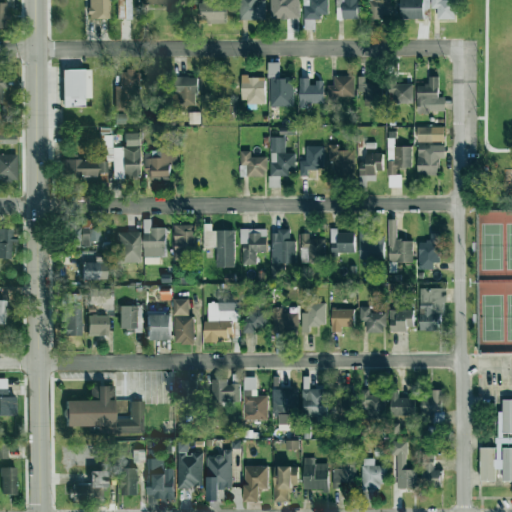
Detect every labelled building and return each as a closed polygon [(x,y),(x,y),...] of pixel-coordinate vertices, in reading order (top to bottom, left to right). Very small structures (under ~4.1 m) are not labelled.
[(109,19),(109,0),(87,0),(87,19),(109,19)] [(116,0),(117,18),(126,18),(126,6),(131,6),(131,0),(116,0)] [(227,1),(200,0),(199,23),(226,24),(227,1)] [(265,0),(257,0),(256,0),(239,0),(239,20),(265,20),(265,0)] [(299,0),(271,0),(271,18),(299,19),(299,0)] [(328,0),(303,0),(303,17),(328,17),(328,0)] [(359,0),(336,0),(336,19),(359,19),(359,0)] [(391,13),(391,0),(367,0),(367,19),(384,19),(384,12),(391,13)] [(429,0),(400,0),(400,19),(423,19),(424,9),(429,9),(429,0)] [(431,0),(431,8),(437,9),(437,19),(454,20),(454,0),(431,0)] [(315,20),(305,20),(304,29),(315,29),(315,20)] [(62,107),(85,106),(84,98),(91,98),(91,69),(61,70),(62,107)] [(115,86),(114,110),(123,110),(123,99),(139,99),(139,71),(120,71),(120,86),(115,86)] [(327,86),(328,99),(354,98),(354,75),(334,76),(334,85),(327,86)] [(264,76),(241,77),(241,103),(265,102),(264,76)] [(364,105),(381,105),(382,84),(366,84),(366,76),(358,76),(358,92),(364,92),(364,105)] [(196,77),(172,77),(173,93),(180,93),(180,105),(197,105),(196,77)] [(445,112),(445,97),(439,97),(439,77),(429,77),(429,85),(418,85),(417,112),(445,112)] [(293,106),(294,78),(270,78),(270,106),(293,106)] [(324,105),(324,82),(310,82),(309,78),(299,78),(299,105),(324,105)] [(413,103),(412,84),(393,84),(393,104),(413,103)] [(445,141),(444,126),(417,127),(417,142),(445,141)] [(279,134),(296,135),(296,128),(280,127),(279,134)] [(140,133),(125,133),(125,147),(111,148),(111,142),(105,142),(105,161),(113,161),(113,178),(141,177),(140,133)] [(0,144),(15,144),(15,135),(0,135),(0,144)] [(285,137),(270,137),(270,187),(280,187),(280,174),(295,174),(295,153),(285,153),(285,137)] [(354,150),(339,150),(339,144),(329,145),(329,166),(337,166),(337,176),(355,175),(354,150)] [(445,145),(418,145),(418,175),(438,175),(438,158),(445,158),(445,145)] [(324,146),(306,146),(306,161),(299,161),(299,176),(308,176),(308,169),(323,169),(324,146)] [(412,146),(390,147),(390,178),(397,178),(397,169),(412,169),(412,146)] [(177,165),(177,147),(161,147),(161,158),(150,157),(150,153),(144,153),(144,170),(151,170),(151,179),(169,180),(170,165),(177,165)] [(266,177),(266,157),(251,157),(251,150),(241,150),(240,165),(247,166),(247,176),(266,177)] [(367,153),(366,180),(376,181),(376,171),(382,171),(383,154),(367,153)] [(107,173),(107,160),(62,161),(62,180),(96,180),(96,174),(107,173)] [(98,219),(74,220),(75,247),(90,246),(89,242),(98,241),(98,219)] [(397,220),(389,219),(388,262),(412,263),(413,240),(397,240),(397,220)] [(193,224),(173,225),(174,265),(194,265),(193,224)] [(217,247),(216,267),(234,267),(235,231),(212,230),(212,224),(204,224),(203,247),(217,247)] [(359,259),(384,259),(384,233),(367,232),(368,226),(359,226),(359,259)] [(166,227),(150,228),(150,233),(143,233),(144,264),(160,264),(159,257),(166,256),(166,227)] [(266,229),(241,229),(242,265),(256,264),(256,252),(267,252),(266,229)] [(296,240),(289,240),(289,231),(272,230),(272,263),(295,264),(296,240)] [(141,263),(141,232),(116,231),(116,263),(141,263)] [(354,231),(330,232),(331,242),(337,242),(338,253),(354,252),(354,231)] [(300,233),(300,263),(325,263),(324,239),(309,239),(309,233),(300,233)] [(418,269),(439,269),(439,233),(430,233),(430,241),(419,241),(418,269)] [(96,271),(106,271),(106,256),(97,256),(96,271)] [(80,280),(97,279),(97,262),(80,262),(80,280)] [(420,288),(420,331),(443,331),(444,288),(420,288)] [(81,335),(80,293),(60,293),(61,336),(81,335)] [(194,344),(194,316),(189,316),(188,298),(174,299),(175,344),(194,344)] [(239,322),(239,298),(208,298),(208,321),(204,321),(204,341),(233,341),(232,322),(239,322)] [(301,313),(302,329),(325,328),(325,302),(307,302),(308,313),(301,313)] [(136,306),(120,306),(119,328),(136,328),(136,306)] [(267,328),(267,307),(248,307),(249,318),(242,318),(243,334),(256,333),(256,328),(267,328)] [(272,332),(297,333),(298,313),(282,313),(282,307),(272,307),(272,332)] [(370,313),(370,307),(360,307),(360,322),(366,322),(366,333),(385,333),(385,313),(370,313)] [(331,331),(341,332),(341,327),(353,327),(354,309),(332,309),(331,331)] [(414,330),(413,309),(390,310),(390,330),(414,330)] [(88,335),(107,336),(108,315),(88,315),(88,335)] [(171,315),(146,315),(146,340),(171,340),(171,315)] [(256,377),(243,377),(244,420),(268,419),(267,395),(257,395),(256,377)] [(239,383),(227,384),(227,379),(214,379),(214,401),(240,401),(239,383)] [(196,380),(181,380),(182,407),(197,407),(196,380)] [(66,426),(114,425),(113,385),(90,386),(91,400),(65,401),(66,426)] [(279,413),(278,430),(290,430),(290,419),(298,419),(298,389),(279,389),(279,399),(273,399),(272,413),(279,413)] [(327,389),(303,389),(303,417),(327,416),(327,389)] [(415,416),(415,397),(398,398),(398,389),(390,389),(391,416),(415,416)] [(443,422),(442,389),(432,390),(432,395),(420,396),(421,423),(443,422)] [(385,391),(362,391),(362,418),(384,418),(385,391)] [(353,394),(338,394),(338,421),(352,421),(353,394)] [(144,432),(144,401),(129,401),(130,418),(115,419),(115,432),(144,432)] [(202,487),(203,453),(188,453),(188,441),(178,441),(177,487),(202,487)] [(397,488),(417,488),(416,470),(407,470),(406,441),(391,441),(391,455),(397,455),(397,488)] [(0,442),(0,458),(8,459),(8,443),(0,442)] [(480,481),(495,481),(495,468),(502,468),(502,481),(511,481),(511,447),(502,447),(502,448),(481,448),(480,481)] [(174,469),(164,469),(164,449),(148,449),(148,468),(154,468),(154,486),(147,486),(147,497),(174,497),(174,469)] [(133,450),(133,462),(143,462),(143,450),(133,450)] [(207,489),(219,489),(219,487),(232,487),(233,450),(223,450),(223,456),(208,456),(207,489)] [(434,469),(434,452),(421,452),(421,487),(440,488),(441,470),(434,469)] [(328,490),(328,464),(315,463),(315,458),(304,458),(303,489),(328,490)] [(362,487),(386,488),(387,466),(374,465),(374,459),(362,458),(362,487)] [(335,489),(340,489),(340,482),(356,481),(356,460),(334,460),(335,489)] [(259,502),(259,488),(268,488),(268,466),(245,465),(244,502),(259,502)] [(298,484),(298,466),(274,466),(274,501),(290,502),(290,483),(298,484)] [(15,467),(1,468),(1,494),(16,494),(15,467)] [(137,495),(137,468),(120,468),(120,495),(137,495)] [(77,471),(77,486),(69,486),(69,498),(87,499),(87,487),(106,487),(107,472),(77,471)]
